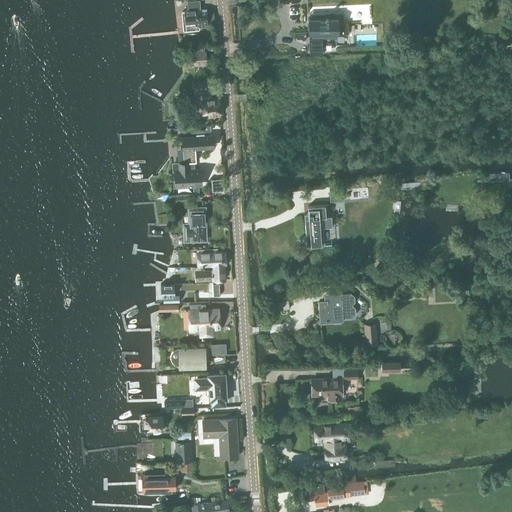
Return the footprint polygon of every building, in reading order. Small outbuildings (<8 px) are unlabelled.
[(188,11),(182,12),(183,31),(197,29),(196,25),(207,24),(206,13),(202,14),(202,10),(200,10),(198,0),(195,0),(187,1),(188,11)] [(310,18),(308,18),(309,34),(311,34),(311,38),(309,39),(310,54),(323,53),(322,38),(336,38),(336,33),(348,32),(348,22),(343,22),(343,11),(310,13),(310,18)] [(494,49),(505,49),(505,39),(494,39),(494,49)] [(196,52),(194,52),(194,53),(194,65),(206,65),(206,52),(205,52),(204,46),(196,46),(196,52)] [(193,83),(194,91),(198,90),(199,100),(194,101),(196,117),(205,116),(206,118),(210,118),(211,116),(222,115),(220,99),(210,100),(210,96),(206,96),(205,82),(193,83)] [(210,124),(194,125),(194,132),(210,131),(210,124)] [(180,170),(176,171),(177,186),(194,185),(194,192),(199,192),(199,185),(201,185),(200,169),(195,170),(194,162),(196,162),(196,149),(196,148),(213,147),(213,136),(213,135),(204,136),(204,134),(196,134),(196,137),(182,137),(182,138),(184,162),(182,162),(180,162),(180,170)] [(492,179),(508,175),(506,167),(489,172),(492,179)] [(212,191),(224,190),(223,178),(211,179),(212,191)] [(330,203),(343,202),(342,190),(329,191),(330,203)] [(170,196),(171,203),(188,202),(187,195),(170,196)] [(329,216),(328,205),(315,206),(308,206),(309,218),(305,219),(307,246),(322,245),(320,228),(332,227),(332,216),(329,216)] [(186,239),(204,238),(203,209),(191,210),(191,226),(186,226),(186,239)] [(218,248),(198,249),(198,265),(214,264),(215,280),(225,279),(224,264),(226,263),(225,251),(218,252),(218,248)] [(205,270),(204,266),(201,266),(201,267),(195,267),(196,281),(213,281),(212,269),(205,270)] [(174,283),(160,283),(161,295),(163,295),(163,302),(179,302),(179,295),(175,295),(174,283)] [(354,296),(351,293),(341,294),(341,293),(329,294),(330,302),(319,302),(321,320),(334,319),(333,316),(341,315),(341,318),(343,318),(343,317),(353,316),(356,313),(355,308),(352,305),(355,301),(354,296)] [(276,311),(289,309),(287,300),(275,302),(276,311)] [(190,310),(188,310),(189,328),(200,328),(200,334),(212,333),(212,327),(220,327),(219,309),(202,310),(202,304),(190,304),(190,310)] [(364,345),(377,344),(375,323),(363,324),(364,345)] [(210,354),(220,353),(220,343),(209,344),(210,354)] [(204,347),(179,348),(180,365),(205,364),(205,355),(208,355),(208,346),(204,346),(204,347)] [(381,371),(400,371),(400,362),(381,363),(381,371)] [(344,370),(342,370),(342,379),(357,378),(357,370),(344,370)] [(209,376),(197,377),(197,387),(209,386),(210,399),(212,398),(212,404),(224,403),(224,398),(226,398),(225,382),(223,382),(222,378),(225,378),(224,373),(208,374),(209,376)] [(332,378),(311,379),(312,394),(328,394),(328,399),(341,399),(341,393),(342,393),(342,379),(342,378),(332,378)] [(147,401),(148,409),(165,409),(164,400),(147,401)] [(161,431),(161,424),(163,424),(163,416),(148,417),(148,420),(145,420),(146,430),(156,429),(156,431),(161,431)] [(238,456),(236,417),(203,419),(204,436),(220,435),(221,457),(238,456)] [(347,423),(314,426),(315,439),(327,438),(327,447),(325,447),(326,459),(346,458),(346,446),(341,446),(340,437),(348,437),(347,423)] [(191,440),(175,441),(176,462),(180,461),(181,461),(181,466),(181,468),(181,471),(192,471),(192,461),(193,460),(192,440),(191,440)] [(360,469),(368,468),(368,460),(360,461),(360,469)] [(163,475),(142,476),(143,492),(147,492),(172,491),(172,490),(175,490),(175,486),(175,477),(163,477),(163,475)] [(368,493),(366,480),(342,483),(342,487),(327,489),(328,492),(325,492),(324,483),(316,484),(316,486),(313,487),(313,486),(306,487),(308,499),(314,498),(315,505),(329,503),(328,498),(368,493)] [(221,511),(229,511),(228,499),(198,503),(199,511),(221,511)]
